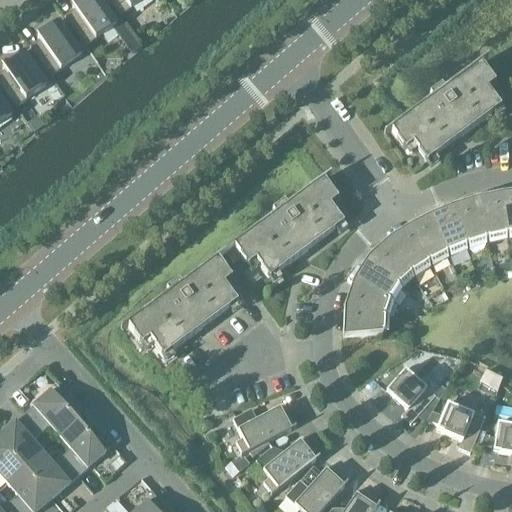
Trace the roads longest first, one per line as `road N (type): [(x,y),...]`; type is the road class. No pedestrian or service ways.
road 1 (residential): [(397,214),(358,245),(334,279),(322,348),(331,385),(360,424),(404,460),(460,485),(511,495)]
road 2 (unclassified): [(11,305),(286,65)]
road 3 (residential): [(397,214),(286,65)]
road 4 (residential): [(151,463),(48,348)]
road 5 (residential): [(511,180),(397,214)]
